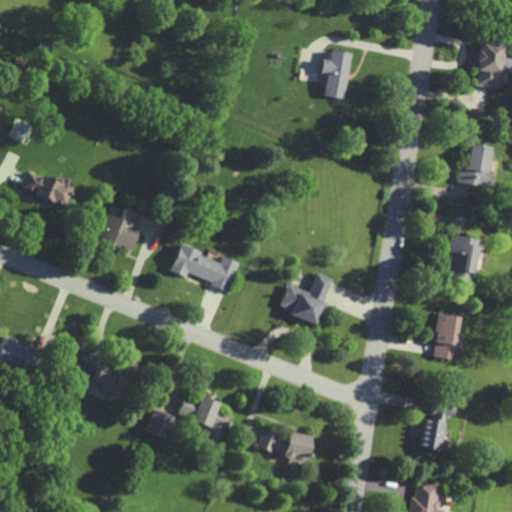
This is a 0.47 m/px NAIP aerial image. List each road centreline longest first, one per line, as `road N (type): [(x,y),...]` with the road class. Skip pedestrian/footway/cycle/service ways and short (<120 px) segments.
road 1 (residential): [(429,0),(352,511)]
road 2 (residential): [(369,405),(0,254)]
